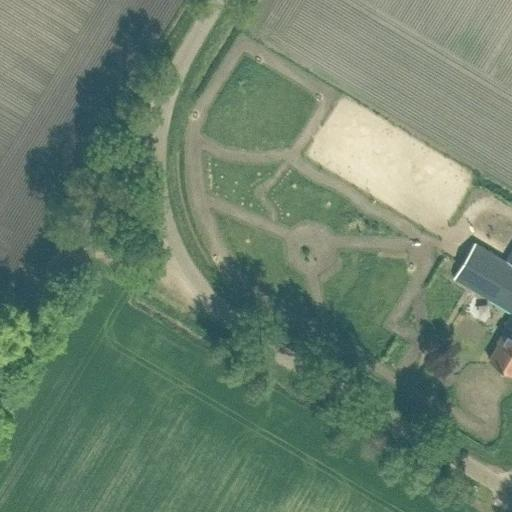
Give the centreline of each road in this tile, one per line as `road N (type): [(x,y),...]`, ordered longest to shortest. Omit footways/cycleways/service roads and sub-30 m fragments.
road 1 (tertiary): [(511,490),(216,311),(177,249),(157,193),(153,113),(216,0)]
road 2 (track): [(216,311),(79,233)]
road 3 (track): [(79,233),(0,362)]
road 4 (track): [(79,233),(153,113)]
